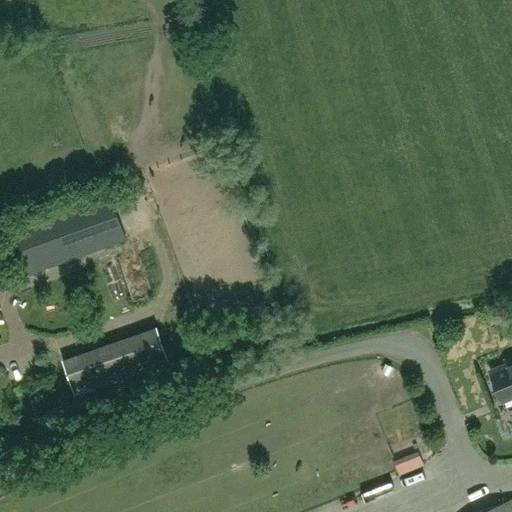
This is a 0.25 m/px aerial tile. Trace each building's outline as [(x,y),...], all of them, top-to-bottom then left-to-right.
[(108,188),(2,226),(21,277),(126,239),(108,188)] [(68,357),(79,375),(97,365),(87,347),(68,357)] [(490,370),(503,400),(511,396),(511,356),(506,359),(508,363),(490,370)] [(401,472),(422,463),(417,452),(396,460),(401,472)] [(511,511),(511,499),(480,511),(511,511)]
